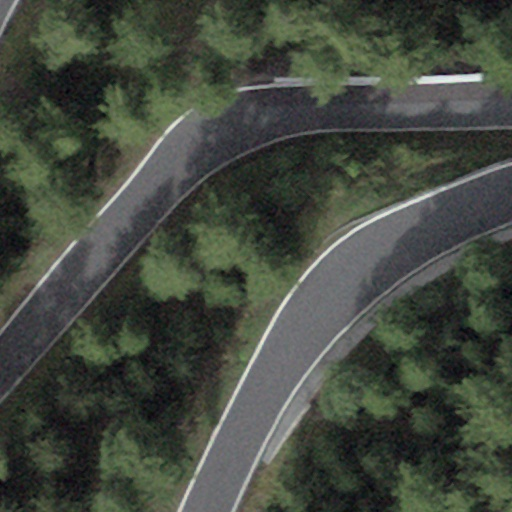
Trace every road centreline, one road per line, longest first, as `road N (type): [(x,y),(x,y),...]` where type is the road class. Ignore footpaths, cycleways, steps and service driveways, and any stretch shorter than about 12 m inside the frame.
road 1 (secondary): [(511,100),(328,111),(214,131),(0,370)]
road 2 (secondary): [(211,511),(254,420),(342,281),(401,240),(511,199)]
